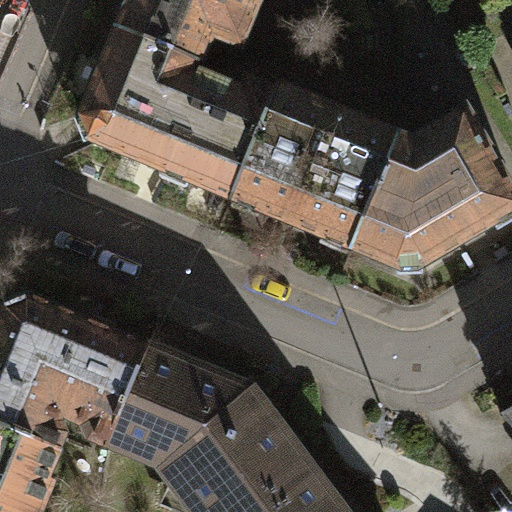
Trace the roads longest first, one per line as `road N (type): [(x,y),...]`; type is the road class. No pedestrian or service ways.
road 1 (residential): [(511,304),(405,361),(239,303),(155,247),(0,182)]
road 2 (residential): [(0,129),(51,0)]
